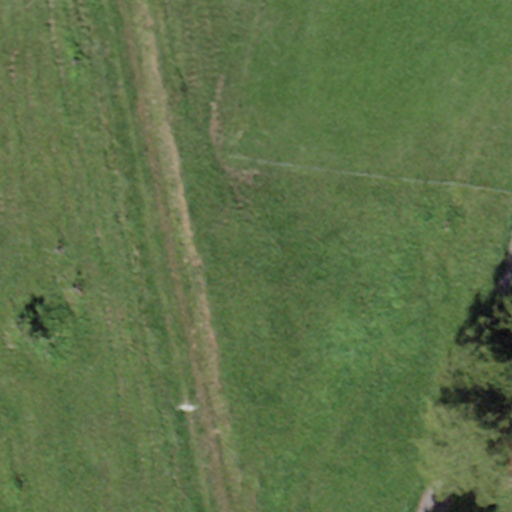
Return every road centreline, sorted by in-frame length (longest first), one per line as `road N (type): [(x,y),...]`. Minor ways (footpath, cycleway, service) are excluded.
road 1 (track): [(213,511),(123,0)]
road 2 (track): [(511,277),(435,511)]
